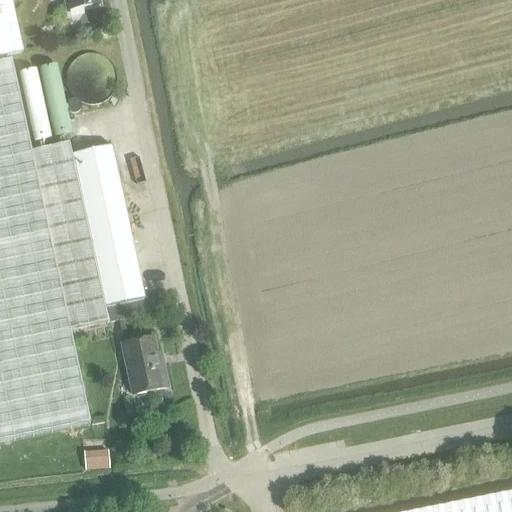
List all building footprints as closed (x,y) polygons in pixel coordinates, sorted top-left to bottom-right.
[(0,0),(0,61),(24,56),(11,0),(0,0)] [(63,0),(67,12),(99,5),(97,0),(63,0)] [(12,65),(0,67),(0,446),(90,427),(70,335),(148,318),(112,148),(71,157),(70,149),(32,157),(12,65)] [(133,398),(167,390),(162,369),(159,369),(152,340),(122,347),(133,398)] [(108,451),(84,453),(86,472),(110,470),(108,451)] [(511,511),(511,493),(419,511),(511,511)]
